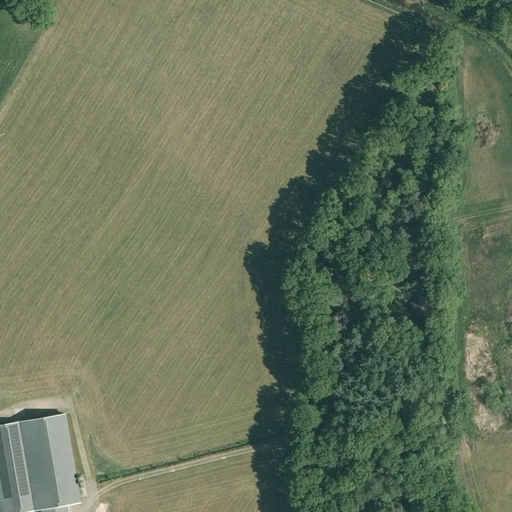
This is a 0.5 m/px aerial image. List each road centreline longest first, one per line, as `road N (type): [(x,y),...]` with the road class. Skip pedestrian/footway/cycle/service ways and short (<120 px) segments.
road 1 (track): [(297,241),(362,238),(511,209)]
road 2 (track): [(290,434),(300,369),(282,267),(297,241)]
road 3 (track): [(290,434),(110,484)]
